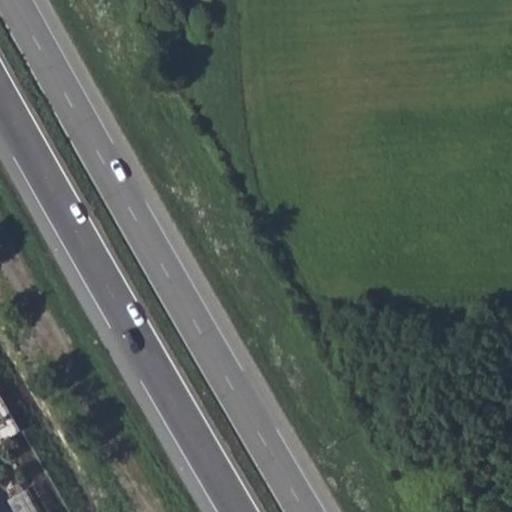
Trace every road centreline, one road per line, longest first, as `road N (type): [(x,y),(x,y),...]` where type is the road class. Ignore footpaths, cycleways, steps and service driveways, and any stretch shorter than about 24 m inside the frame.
road 1 (trunk): [(305,511),(13,0)]
road 2 (trunk): [(0,95),(238,511)]
road 3 (track): [(0,240),(154,511)]
